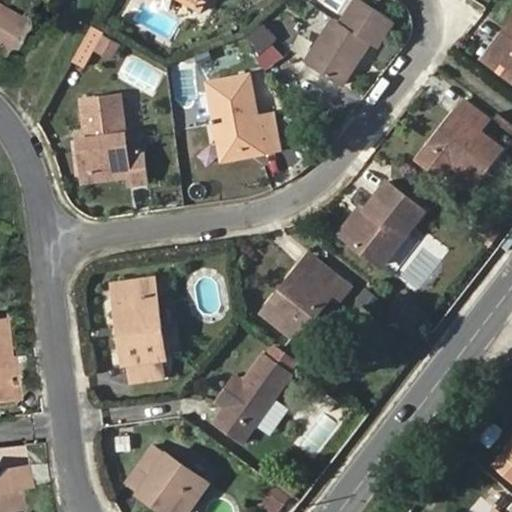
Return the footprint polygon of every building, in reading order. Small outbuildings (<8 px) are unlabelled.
[(334,15),(306,59),(342,81),(371,39),(377,43),(394,16),(368,0),(354,0),(342,20),(334,15)] [(0,50),(3,52),(22,19),(0,6),(0,50)] [(511,16),(504,27),(507,29),(488,55),(511,72),(511,16)] [(263,23),(242,38),(253,54),(275,40),(263,23)] [(507,29),(504,27),(485,52),(488,55),(507,29)] [(112,59),(119,41),(96,31),(89,49),(112,59)] [(289,49),(304,55),(311,39),(296,33),(289,49)] [(211,79),(220,125),(224,125),(229,149),(263,143),(264,149),(280,145),(274,111),(258,113),(250,71),(211,79)] [(82,138),(88,173),(131,166),(132,175),(133,182),(150,179),(145,149),(130,151),(121,94),(85,99),(89,125),(94,124),(96,137),(90,138),(82,138)] [(465,96),(420,154),(444,173),(454,160),(477,179),(504,144),(481,126),(490,115),(465,96)] [(224,125),(220,125),(225,156),(264,149),(263,143),(229,149),(224,125)] [(131,166),(88,173),(89,181),(132,175),(131,166)] [(371,207),(349,235),(385,262),(426,206),(389,178),(368,205),(371,207)] [(341,228),(349,235),(371,207),(368,205),(362,200),(341,228)] [(310,248),(300,261),(314,272),(324,259),(310,248)] [(299,335),(310,321),(306,317),(320,300),(324,303),(332,292),(341,299),(355,283),(324,259),(314,272),(300,261),(289,276),(293,280),(279,297),(275,294),(263,308),(299,335)] [(289,276),(275,294),(279,297),(293,280),(289,276)] [(117,282),(118,295),(159,289),(158,277),(117,282)] [(118,295),(122,324),(126,323),(129,340),(124,340),(127,361),(131,361),(134,378),(164,374),(162,357),(168,356),(159,289),(118,295)] [(396,290),(382,315),(414,334),(429,310),(396,290)] [(306,317),(310,321),(324,303),(320,300),(306,317)] [(14,383),(10,356),(5,316),(0,316),(0,400),(21,397),(19,382),(14,383)] [(276,344),(269,354),(289,368),(297,358),(276,344)] [(276,396),(293,371),(289,368),(269,354),(266,352),(246,379),(241,387),(233,381),(220,398),(228,404),(218,419),(246,439),(258,421),(276,396)] [(16,356),(10,356),(14,383),(19,382),(16,356)] [(233,381),(241,387),(246,379),(238,373),(233,381)] [(292,406),(276,396),(258,421),(274,432),(292,406)] [(299,443),(313,455),(337,428),(324,416),(299,443)] [(170,496),(189,510),(211,480),(157,442),(130,482),(163,506),(170,496)] [(511,442),(496,461),(511,475),(511,442)] [(278,468),(254,500),(269,511),(278,511),(299,485),(278,468)] [(0,490),(0,511),(23,511),(20,487),(0,490)] [(172,511),(188,511),(189,510),(170,496),(163,506),(172,511)]
